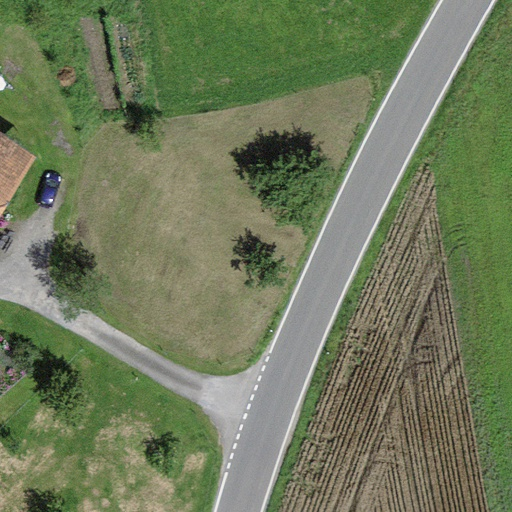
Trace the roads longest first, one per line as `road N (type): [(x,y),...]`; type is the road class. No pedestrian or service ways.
road 1 (tertiary): [(471,0),(364,192),(264,429),(249,511)]
road 2 (track): [(0,290),(24,292),(264,429)]
road 3 (track): [(0,75),(44,112),(55,161),(55,212),(24,292)]
